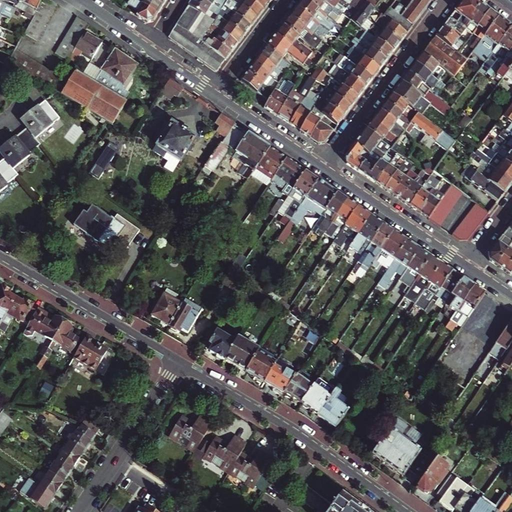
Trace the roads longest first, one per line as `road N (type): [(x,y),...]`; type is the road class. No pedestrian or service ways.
road 1 (residential): [(177,361),(403,511)]
road 2 (residential): [(177,361),(0,256)]
road 3 (residential): [(447,0),(323,164)]
road 4 (residential): [(177,361),(78,511)]
road 5 (tertiary): [(323,164),(466,263)]
road 6 (tertiary): [(216,92),(323,164)]
